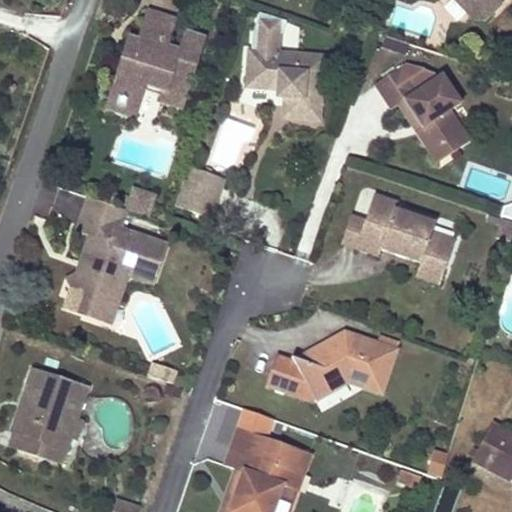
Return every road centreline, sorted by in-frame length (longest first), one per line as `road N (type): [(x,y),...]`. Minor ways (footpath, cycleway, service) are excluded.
road 1 (residential): [(157,511),(229,315),(265,283)]
road 2 (residential): [(83,0),(0,240)]
